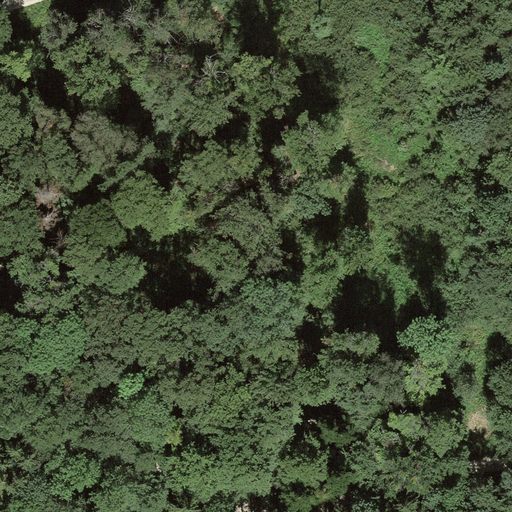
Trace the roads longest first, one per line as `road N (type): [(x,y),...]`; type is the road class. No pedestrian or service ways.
road 1 (track): [(0,428),(149,463),(203,492),(290,511)]
road 2 (track): [(313,511),(445,470),(511,464)]
